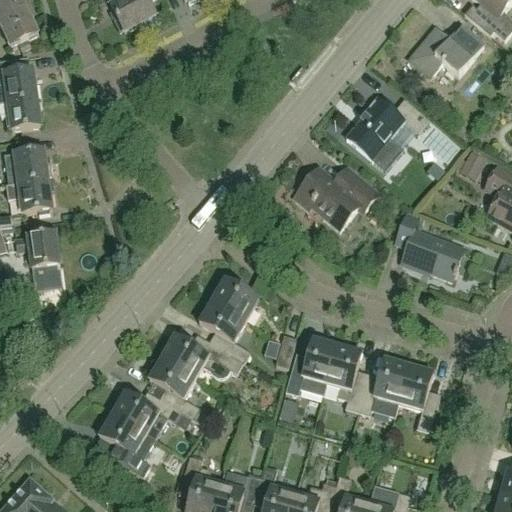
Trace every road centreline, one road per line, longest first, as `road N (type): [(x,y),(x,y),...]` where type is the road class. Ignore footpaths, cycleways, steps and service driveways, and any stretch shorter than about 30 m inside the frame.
road 1 (tertiary): [(0,452),(215,214)]
road 2 (residential): [(497,349),(314,295),(215,214)]
road 3 (tertiary): [(215,214),(392,0)]
road 4 (residential): [(100,89),(271,0)]
road 5 (residential): [(215,214),(100,89)]
road 6 (residential): [(452,511),(497,349)]
